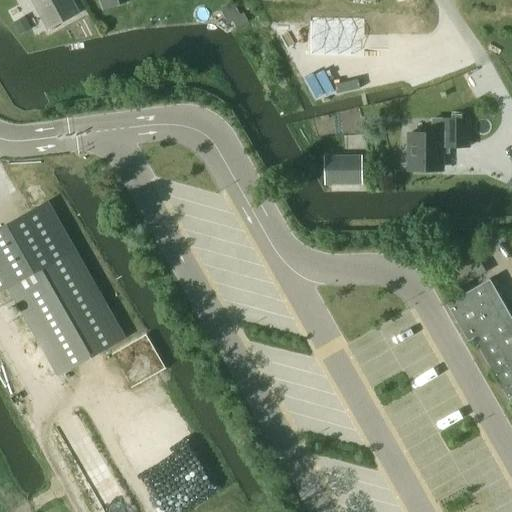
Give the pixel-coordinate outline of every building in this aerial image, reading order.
[(31,0),(47,29),(78,12),(71,0),(31,0)] [(100,0),(104,8),(125,0),(100,0)] [(243,11),(232,17),(237,25),(248,20),(243,11)] [(25,19),(15,24),(22,36),(31,31),(25,19)] [(370,39),(304,39),(304,73),(370,73),(370,39)] [(285,80),(277,84),(281,91),(289,87),(285,80)] [(354,86),(324,94),(326,104),(357,96),(354,86)] [(432,133),(408,133),(408,167),(442,167),(442,146),(470,146),(470,144),(470,119),(432,119),(432,133)] [(326,156),(326,183),(360,183),(360,155),(326,156)] [(0,228),(0,290),(9,285),(60,374),(121,339),(45,203),(0,228)] [(438,260),(455,289),(477,276),(481,283),(487,280),(483,272),(485,271),(468,243),(438,260)] [(481,283),(446,303),(468,341),(473,338),(508,399),(511,396),(511,318),(489,279),(487,280),(481,283)]
